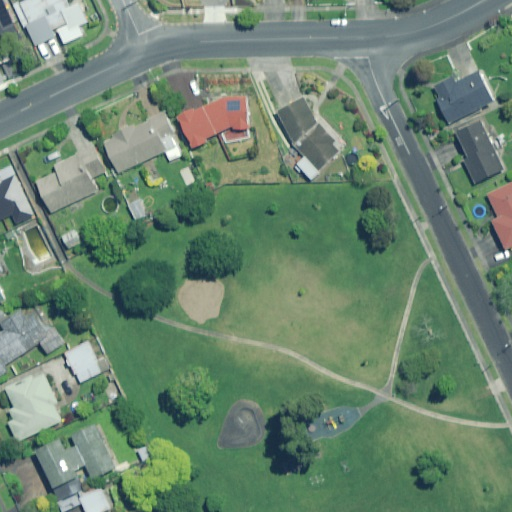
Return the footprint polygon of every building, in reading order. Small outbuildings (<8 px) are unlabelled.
[(0,0),(0,43),(21,33),(4,0),(0,0)] [(28,0),(18,5),(17,2),(12,4),(23,29),(26,28),(35,47),(55,38),(52,31),(67,24),(70,31),(88,23),(79,4),(68,9),(64,0),(28,0)] [(483,79),(480,71),(454,83),(452,78),(435,85),(440,96),(436,98),(449,126),(453,123),(480,112),(495,105),(483,79)] [(222,133),(224,144),(251,138),(249,132),(253,132),(251,97),(225,98),(198,111),(195,106),(177,115),(193,150),(209,142),(208,139),(222,133)] [(312,181),(340,154),(333,144),(336,141),(321,123),(319,125),(304,98),(277,113),(293,143),(291,145),(304,158),(297,165),(312,181)] [(136,128),(134,124),(113,134),(114,137),(104,142),(118,174),(165,153),(169,162),(182,156),(173,136),(175,135),(165,112),(146,120),(147,122),(136,128)] [(481,184),(507,172),(483,119),(455,132),(467,159),(464,160),(476,186),(481,184)] [(106,173),(94,147),(54,166),(57,172),(37,182),(52,214),(98,192),(92,179),(106,173)] [(511,183),(488,195),(499,219),(492,221),(506,251),(511,247),(511,183)] [(148,217),(141,200),(128,206),(135,222),(148,217)] [(82,243),(75,230),(62,238),(68,250),(82,243)] [(54,327),(45,332),(36,312),(28,316),(25,310),(6,319),(1,308),(0,308),(0,324),(1,324),(4,332),(0,333),(0,382),(8,379),(5,374),(9,372),(5,364),(42,346),(47,355),(63,347),(54,327)] [(80,383),(109,370),(104,357),(96,361),(88,344),(65,354),(75,376),(76,375),(80,383)] [(57,404),(44,375),(34,379),(32,376),(5,388),(14,408),(9,411),(14,421),(9,423),(18,442),(62,422),(54,405),(57,404)] [(61,500),(88,488),(82,475),(92,470),(95,477),(120,466),(99,421),(74,432),(79,443),(70,447),(65,436),(37,449),(61,500)]
